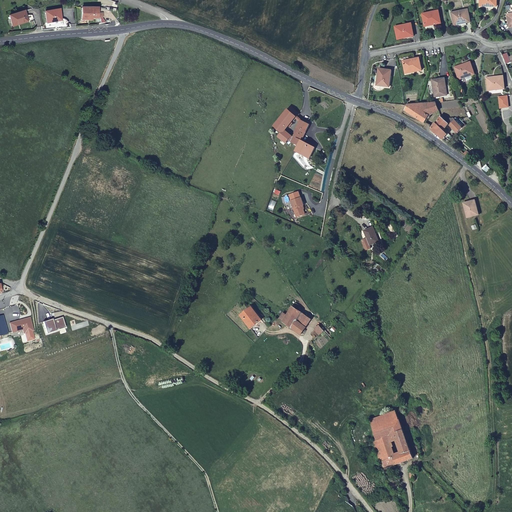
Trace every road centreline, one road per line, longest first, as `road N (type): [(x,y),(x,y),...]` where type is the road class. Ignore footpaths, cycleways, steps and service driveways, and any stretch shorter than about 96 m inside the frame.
road 1 (unclassified): [(371,511),(311,444),(261,406),(148,338),(18,288)]
road 2 (track): [(462,171),(450,194),(484,329),(491,416),(494,486),(483,511)]
road 3 (unclassified): [(122,29),(18,288)]
road 4 (secondary): [(356,101),(218,36),(170,23)]
road 5 (secondary): [(511,204),(439,143),(356,101)]
road 6 (unclassified): [(364,60),(465,35),(491,45),(511,42)]
road 7 (secondary): [(122,29),(0,41)]
